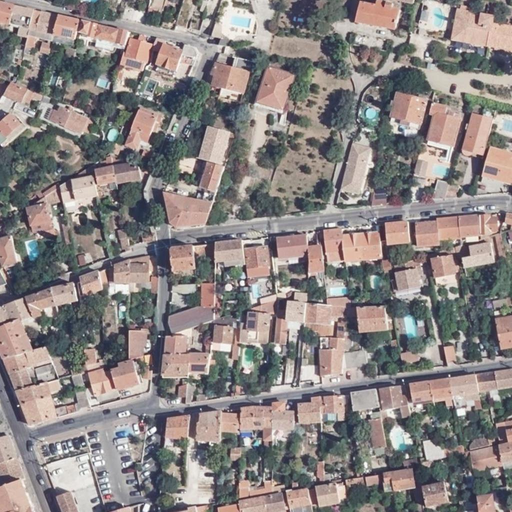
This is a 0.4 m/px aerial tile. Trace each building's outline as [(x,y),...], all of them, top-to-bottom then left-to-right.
[(392,7),(394,3),(377,0),(371,0),(371,4),(360,1),(357,20),(397,28),(401,10),(392,7)] [(17,22),(21,7),(0,1),(0,22),(11,25),(12,21),(17,22)] [(207,14),(210,2),(205,1),(202,12),(207,14)] [(461,5),(460,9),(458,9),(453,38),(489,44),(493,21),(494,15),(472,11),(472,7),(461,5)] [(123,18),(146,24),(148,12),(126,6),(123,18)] [(31,27),(36,10),(26,8),(22,24),(31,27)] [(49,13),(36,10),(31,27),(31,29),(38,31),(36,37),(52,41),(60,15),(49,13)] [(81,21),(60,15),(52,41),(68,45),(70,38),(75,40),(81,21)] [(131,32),(84,21),(81,34),(127,45),(131,32)] [(489,44),(510,48),(511,39),(511,24),(493,21),(489,44)] [(34,36),(29,35),(24,51),(29,52),(34,36)] [(147,64),(154,48),(154,45),(133,38),(128,53),(124,52),(121,64),(143,72),(146,63),(147,64)] [(167,40),(157,38),(154,45),(154,48),(162,52),(157,64),(159,64),(157,71),(175,77),(177,71),(190,76),(199,55),(195,47),(188,45),(186,51),(165,46),(167,40)] [(49,54),(51,45),(42,43),(40,51),(49,54)] [(65,55),(66,56),(74,58),(76,49),(67,47),(65,55)] [(251,73),(255,73),(258,62),(242,58),(239,68),(236,68),(217,63),(212,75),(216,75),(212,87),(222,90),(221,93),(230,96),(229,100),(243,104),(251,73)] [(284,110),(297,74),(270,65),(258,101),(284,110)] [(39,94),(14,84),(9,82),(3,96),(23,104),(24,102),(30,105),(33,99),(36,100),(39,94)] [(397,93),(391,117),(401,119),(410,122),(420,124),(426,101),(397,93)] [(446,107),(431,103),(428,113),(435,115),(428,140),(452,146),(459,119),(458,119),(459,114),(445,110),(446,107)] [(57,113),(53,123),(81,135),(82,133),(87,135),(92,124),(87,120),(86,120),(71,113),(72,110),(68,108),(67,111),(60,108),(57,113)] [(156,131),(161,118),(140,109),(127,146),(139,151),(143,141),(148,143),(152,130),(156,131)] [(48,121),(53,123),(57,113),(53,111),(48,121)] [(0,121),(0,143),(1,145),(8,140),(10,142),(28,128),(23,122),(20,124),(11,113),(0,121)] [(483,154),(492,119),(473,114),(463,150),(463,153),(466,155),(469,155),(472,151),(483,154)] [(222,163),(230,131),(210,126),(202,158),(222,163)] [(353,143),(341,191),(360,196),(373,148),(353,143)] [(123,147),(116,144),(113,154),(119,157),(123,147)] [(511,183),(511,152),(491,146),(483,176),(511,183)] [(155,164),(158,156),(144,150),(140,158),(155,164)] [(191,176),(197,158),(181,154),(174,170),(191,176)] [(113,162),(112,155),(108,157),(110,168),(98,171),(101,186),(117,182),(113,162)] [(417,159),(414,174),(425,176),(428,162),(417,159)] [(196,185),(216,192),(224,166),(204,160),(196,185)] [(121,161),(113,162),(117,182),(117,184),(142,180),(140,167),(132,169),(131,164),(122,166),(121,161)] [(99,195),(96,178),(95,175),(73,180),(62,187),(65,202),(99,195)] [(445,198),(457,197),(459,185),(449,182),(448,183),(445,198)] [(44,198),(62,187),(59,183),(41,195),(44,198)] [(433,199),(445,198),(448,183),(437,183),(433,199)] [(387,188),(374,186),(372,205),(385,203),(387,188)] [(37,195),(41,200),(44,198),(41,195),(35,187),(27,194),(31,199),(37,195)] [(49,205),(65,202),(62,187),(44,198),(41,200),(28,209),(33,234),(53,230),(49,205)] [(177,228),(205,225),(214,198),(204,195),(199,194),(198,200),(188,198),(190,192),(178,190),(177,195),(167,194),(168,201),(169,214),(171,224),(177,228)] [(205,225),(207,224),(216,196),(214,196),(214,198),(205,225)] [(79,224),(88,222),(86,213),(77,215),(79,224)] [(491,215),(479,216),(479,235),(479,239),(488,237),(487,233),(491,232),(491,229),(497,229),(497,219),(491,219),(491,215)] [(479,216),(460,218),(459,235),(459,236),(479,235),(479,216)] [(460,218),(437,220),(437,223),(438,236),(459,235),(460,218)] [(408,222),(386,224),(388,243),(410,242),(408,222)] [(438,236),(437,223),(416,224),(418,246),(439,244),(438,236)] [(118,230),(122,250),(125,249),(130,247),(128,240),(126,229),(118,230)] [(342,229),(324,231),(328,263),(346,261),(343,236),(342,229)] [(68,249),(74,248),(71,230),(64,231),(66,243),(68,249)] [(66,243),(64,231),(58,232),(60,244),(66,243)] [(379,233),(361,235),(364,260),(382,258),(379,233)] [(499,233),(493,235),(498,262),(505,260),(499,233)] [(343,236),(346,261),(364,260),(361,235),(343,236)] [(0,262),(2,267),(18,263),(12,237),(0,239),(0,262)] [(309,248),(307,237),(278,240),(280,259),(310,256),(309,248)] [(488,237),(479,239),(466,243),(469,256),(460,258),(462,268),(492,262),(488,237)] [(216,244),(216,261),(216,262),(234,261),(234,266),(245,265),(242,241),(216,244)] [(196,263),(201,262),(216,261),(216,244),(194,246),(196,263)] [(463,244),(459,246),(453,247),(454,252),(455,256),(465,254),(463,244)] [(173,273),(196,271),(196,263),(194,246),(171,249),(173,273)] [(309,248),(310,256),(310,265),(310,276),(317,276),(317,279),(325,278),(322,247),(309,248)] [(453,247),(425,256),(428,270),(429,270),(430,275),(433,275),(429,259),(431,259),(435,278),(454,274),(454,270),(452,261),(450,253),(454,252),(453,247)] [(267,248),(248,250),(250,268),(248,268),(249,277),(254,277),(254,268),(269,266),(267,248)] [(79,265),(89,264),(88,254),(78,255),(79,265)] [(150,284),(150,258),(131,261),(131,284),(150,284)] [(131,284),(131,261),(110,268),(110,283),(131,284)] [(390,261),(382,261),(383,269),(391,267),(390,261)] [(416,267),(415,261),(395,267),(398,280),(393,281),(396,293),(421,288),(418,276),(416,267)] [(392,273),(391,267),(383,269),(384,275),(392,273)] [(85,296),(104,288),(103,284),(100,272),(81,279),(85,296)] [(370,289),(379,289),(379,275),(370,275),(370,289)] [(151,294),(159,294),(159,283),(151,283),(151,294)] [(75,284),(53,289),(56,307),(76,302),(75,284)] [(199,306),(169,317),(167,336),(190,329),(211,321),(214,320),(215,313),(215,295),(216,284),(207,284),(204,284),(202,306),(199,306)] [(506,307),(511,305),(511,293),(511,287),(496,290),(498,298),(504,297),(506,307)] [(27,298),(34,316),(35,319),(42,317),(41,310),(56,307),(53,289),(27,298)] [(287,311),(277,311),(276,315),(274,342),(287,343),(289,320),(306,322),(307,304),(308,294),(295,293),(294,302),(287,302),(287,311)] [(265,299),(266,304),(278,299),(277,294),(277,295),(265,299)] [(0,329),(34,316),(27,298),(0,308),(0,329)] [(250,309),(241,312),(241,329),(240,343),(256,344),(256,341),(267,341),(269,315),(276,315),(277,311),(278,299),(266,304),(250,309)] [(352,308),(350,299),(327,299),(328,307),(333,307),(348,309),(352,308)] [(237,302),(225,302),(225,310),(238,310),(237,302)] [(307,304),(306,322),(331,323),(332,316),(333,307),(328,307),(307,304)] [(41,310),(42,317),(50,315),(51,318),(56,317),(56,319),(59,318),(56,307),(41,310)] [(346,333),(348,319),(348,315),(348,309),(333,307),(332,316),(341,317),(341,318),(344,318),(344,322),(341,322),(339,336),(346,336),(346,333)] [(385,307),(369,307),(352,308),(348,309),(348,315),(359,315),(360,318),(361,332),(392,329),(390,314),(387,314),(385,307)] [(502,349),(511,347),(511,316),(505,318),(503,310),(493,312),(502,349)] [(241,312),(214,320),(211,321),(211,326),(215,325),(214,342),(216,343),(231,344),(232,344),(234,329),(241,329),(241,312)] [(35,319),(34,316),(0,329),(0,349),(4,358),(32,349),(27,335),(40,330),(35,319)] [(60,323),(40,330),(41,334),(46,332),(50,342),(45,344),(46,347),(64,341),(60,323)] [(190,329),(167,336),(165,355),(188,355),(190,329)] [(137,358),(143,356),(144,332),(135,331),(130,331),(130,354),(130,360),(137,358)] [(41,334),(45,344),(50,342),(46,332),(41,334)] [(324,376),(343,374),(343,369),(345,353),(345,350),(346,336),(339,336),(331,336),(330,349),(327,349),(324,376)] [(400,356),(397,340),(390,341),(395,361),(401,359),(400,356)] [(231,344),(216,343),(215,351),(230,352),(231,344)] [(444,347),(447,362),(455,361),(452,346),(444,347)] [(32,349),(4,358),(10,374),(27,369),(31,368),(31,366),(51,360),(46,347),(32,349)] [(84,348),(86,362),(95,362),(93,347),(84,348)] [(345,353),(343,369),(368,365),(365,350),(345,353)] [(400,356),(401,359),(402,364),(420,361),(418,352),(414,353),(413,350),(407,351),(408,354),(400,356)] [(209,362),(210,354),(191,355),(190,371),(196,371),(209,371),(209,362)] [(188,355),(165,355),(164,374),(173,374),(183,374),(189,374),(190,371),(191,355),(188,355)] [(86,365),(87,372),(104,367),(104,361),(86,365)] [(120,368),(112,370),(118,390),(140,384),(134,361),(120,365),(120,368)] [(81,368),(72,371),(73,375),(81,374),(87,372),(86,365),(86,363),(81,364),(81,368)] [(56,378),(52,365),(36,370),(40,383),(56,378)] [(144,380),(152,380),(153,367),(145,366),(144,380)] [(27,369),(10,374),(16,390),(34,386),(27,369)] [(118,390),(112,370),(104,372),(103,370),(89,373),(95,396),(118,390)] [(511,370),(495,373),(498,389),(508,387),(511,386),(511,370)] [(495,373),(475,376),(478,392),(492,390),(494,402),(500,401),(498,389),(495,373)] [(81,374),(73,375),(77,391),(85,388),(81,374)] [(475,376),(449,380),(452,396),(454,406),(455,408),(466,406),(466,402),(472,400),(471,392),(478,392),(475,376)] [(34,386),(16,390),(22,405),(52,397),(50,392),(61,389),(59,380),(59,379),(34,386)] [(449,380),(430,382),(433,399),(444,397),(452,396),(449,380)] [(430,382),(404,386),(407,402),(433,399),(430,382)] [(181,385),(179,398),(187,397),(187,395),(188,385),(182,385),(181,385)] [(404,386),(379,389),(383,410),(400,407),(401,416),(409,414),(407,402),(404,386)] [(97,402),(119,395),(118,390),(95,396),(97,402)] [(377,390),(350,393),(353,410),(358,410),(369,408),(379,407),(377,390)] [(207,401),(208,393),(198,394),(199,402),(207,401)] [(342,396),(319,397),(320,414),(343,413),(342,405),(342,396)] [(452,396),(444,397),(446,407),(454,406),(452,396)] [(52,397),(22,405),(31,425),(76,413),(74,406),(55,411),(52,397)] [(319,397),(311,399),(311,403),(297,404),(298,423),(321,421),(320,414),(319,397)] [(274,404),(274,408),(274,428),(294,428),(294,411),(283,411),(283,403),(274,404)] [(240,415),(240,428),(252,428),(256,428),(262,428),(266,428),(266,449),(273,449),(274,428),(274,408),(255,408),(254,407),(240,409),(240,415)] [(222,411),(201,414),(200,424),(199,424),(198,440),(221,441),(221,431),(222,415),(222,411)] [(380,411),(370,413),(371,420),(368,420),(374,455),(387,453),(380,411)] [(222,415),(221,431),(240,431),(240,428),(240,415),(222,415)] [(168,419),(168,421),(167,438),(179,439),(188,439),(190,416),(168,419)] [(147,420),(147,422),(145,437),(167,438),(168,421),(147,420)] [(500,444),(508,442),(505,424),(496,426),(500,444)] [(470,449),(488,445),(487,438),(485,429),(479,430),(481,441),(472,443),(472,444),(469,445),(470,449)] [(9,436),(0,438),(0,463),(18,457),(9,436)] [(42,444),(49,466),(76,457),(69,436),(42,444)] [(442,449),(440,437),(423,440),(426,461),(444,457),(442,449)] [(511,442),(508,443),(500,445),(503,466),(504,469),(511,467),(511,442)] [(503,466),(500,445),(489,448),(469,452),(471,461),(473,472),(503,466)] [(447,449),(442,449),(444,457),(456,455),(463,453),(462,446),(454,447),(454,449),(448,450),(447,449)] [(230,461),(240,462),(240,447),(230,448),(230,461)] [(469,452),(463,453),(456,455),(457,463),(471,461),(469,452)] [(26,478),(18,457),(0,463),(0,476),(4,487),(23,479),(26,478)] [(401,463),(402,470),(414,467),(413,461),(401,463)] [(71,492),(96,484),(97,484),(95,476),(91,462),(49,475),(58,496),(71,492)] [(402,470),(347,481),(348,489),(385,482),(387,492),(414,487),(418,511),(423,511),(415,467),(414,467),(402,470)] [(510,506),(505,474),(500,475),(501,482),(499,483),(503,507),(510,506)] [(4,487),(0,488),(0,511),(32,511),(30,507),(33,506),(28,492),(25,492),(23,487),(26,486),(23,479),(4,487)] [(273,479),(273,483),(273,493),(287,491),(287,485),(279,486),(279,479),(273,479)] [(251,491),(252,498),(264,495),(273,493),(273,483),(266,483),(266,488),(251,491)] [(449,503),(445,483),(423,487),(427,507),(449,503)] [(320,507),(340,503),(337,484),(317,488),(320,507)] [(239,487),(239,500),(249,498),(249,485),(239,487)] [(308,490),(287,494),(290,508),(304,505),(304,509),(303,509),(303,511),(312,511),(311,505),(308,490)] [(58,496),(63,511),(78,511),(71,493),(71,492),(58,496)] [(287,494),(264,499),(266,511),(270,511),(290,508),(287,494)] [(477,497),(479,511),(493,511),(490,495),(477,497)] [(240,505),(241,511),(266,511),(264,499),(240,504),(240,505)]
